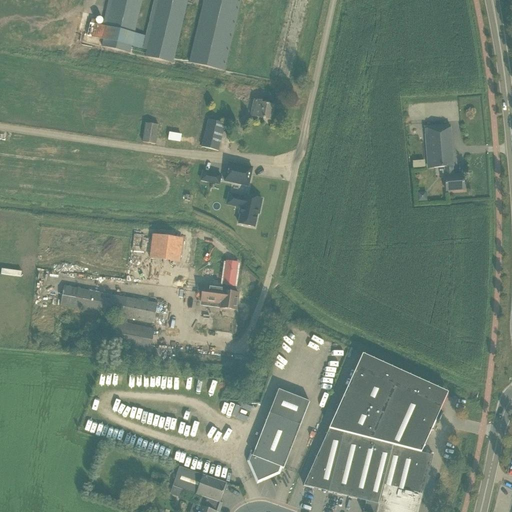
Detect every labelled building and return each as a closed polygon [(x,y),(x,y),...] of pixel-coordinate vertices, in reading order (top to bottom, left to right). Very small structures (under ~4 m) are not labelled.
[(90,23),(87,36),(103,40),(102,47),(130,54),(132,47),(146,50),(149,37),(146,36),(135,33),(142,0),(108,0),(102,26),(94,24),(95,20),(92,20),(91,24),(90,23)] [(146,50),(145,57),(173,64),(188,0),(153,0),(146,36),(149,37),(146,50)] [(203,0),(188,63),(225,72),(241,0),(203,0)] [(288,0),(270,78),(290,82),(309,0),(288,0)] [(262,102),(254,100),(252,107),(253,107),(251,117),(270,121),(273,106),(261,103),(262,102)] [(208,120),(201,147),(218,151),(224,124),(208,120)] [(145,124),(142,142),(156,144),(158,126),(145,124)] [(424,128),(427,161),(451,159),(449,126),(424,128)] [(176,135),(175,143),(195,145),(197,140),(196,137),(176,135)] [(451,159),(427,161),(428,169),(444,168),(445,177),(444,177),(446,192),(464,191),(463,175),(453,176),(451,159)] [(228,164),(225,181),(248,186),(252,169),(228,164)] [(201,183),(219,184),(220,173),(202,171),(201,183)] [(426,193),(417,193),(418,202),(426,201),(426,193)] [(226,205),(241,208),(239,214),(241,214),(238,224),(254,228),(258,210),(259,210),(262,200),(243,196),(243,197),(229,194),(226,205)] [(152,235),(149,259),(180,263),(183,239),(152,235)] [(226,262),(223,285),(234,287),(238,264),(226,262)] [(220,309),(226,309),(236,311),(238,294),(223,292),(224,287),(204,285),(202,301),(221,304),(220,309)] [(64,286),(60,306),(119,317),(153,323),(157,304),(64,286)] [(154,331),(116,324),(112,345),(150,352),(154,331)] [(363,356),(356,370),(441,408),(448,394),(363,356)] [(329,429),(421,453),(436,420),(438,421),(437,424),(438,424),(443,413),(442,413),(442,414),(439,412),(440,411),(441,408),(356,370),(355,373),(329,429)] [(287,459),(309,402),(278,390),(253,456),(251,455),(249,462),(255,477),(258,482),(278,473),(280,468),(283,469),(287,459)] [(421,453),(329,429),(304,486),(367,502),(365,511),(416,511),(424,485),(426,484),(428,478),(426,475),(431,456),(421,453)] [(182,489),(202,496),(220,503),(226,484),(217,480),(181,467),(171,495),(179,498),(182,489)] [(193,504),(190,511),(213,511),(216,511),(215,511),(219,511),(222,504),(220,503),(202,496),(199,506),(193,504)]
